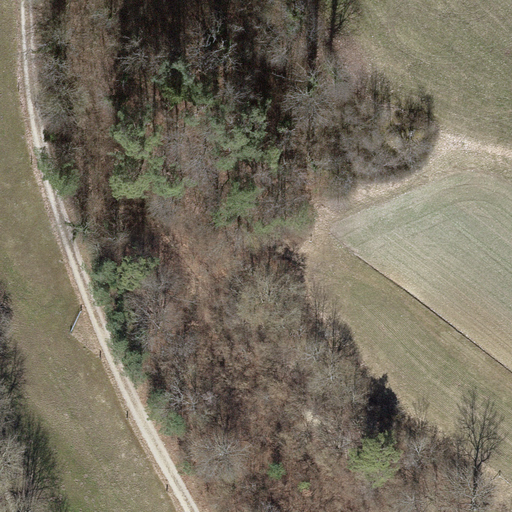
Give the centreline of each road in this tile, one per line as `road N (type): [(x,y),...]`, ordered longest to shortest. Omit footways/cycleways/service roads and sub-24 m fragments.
road 1 (track): [(203,511),(59,216),(34,138),(26,0)]
road 2 (track): [(123,0),(154,81),(212,178),(274,244),(348,265)]
